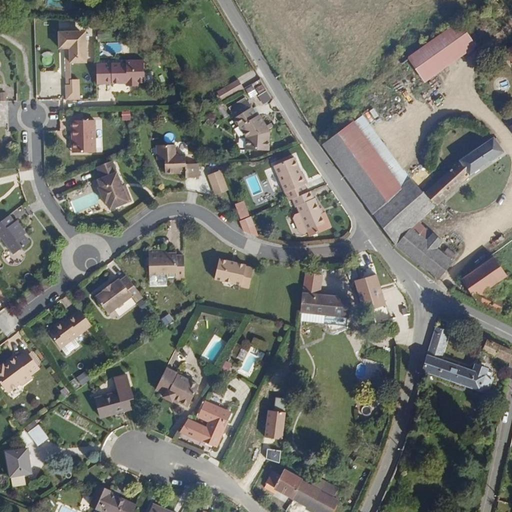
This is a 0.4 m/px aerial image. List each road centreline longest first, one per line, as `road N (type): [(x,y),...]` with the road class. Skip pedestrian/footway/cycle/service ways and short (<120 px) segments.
road 1 (residential): [(87,257),(168,212),(201,214),(246,245),(284,255),(343,252),(373,236)]
road 2 (tertiary): [(225,0),(373,236)]
road 3 (tertiary): [(423,293),(397,435),(365,511)]
road 4 (residential): [(32,116),(44,192),(87,257)]
road 5 (residential): [(139,446),(225,482),(257,511)]
road 6 (tertiary): [(486,511),(511,394)]
